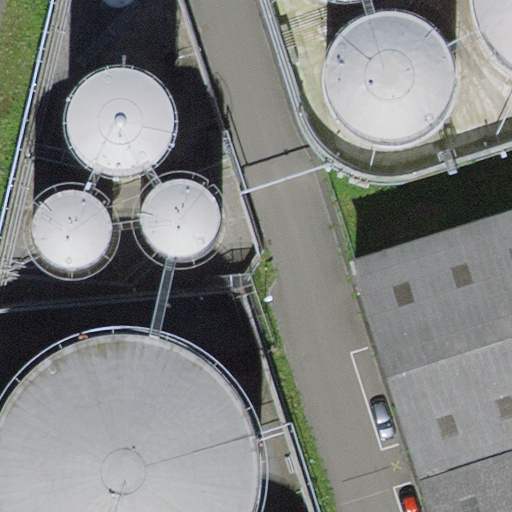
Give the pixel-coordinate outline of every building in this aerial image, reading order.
[(511,0),(503,0),(507,29),(511,39),(511,0)] [(420,23),(395,26),(374,37),(358,54),(349,76),(348,99),(356,122),(370,141),(390,153),(413,158),(433,155),(454,145),(470,129),(480,107),(482,84),(476,62),(462,43),(443,29),(420,23)] [(155,77),(127,73),(109,78),(93,89),(82,105),(77,123),(79,145),(88,162),(103,175),(120,182),(134,184),(153,180),(170,169),(181,154),(186,141),(188,122),(182,104),(171,88),(155,77)] [(202,187),(194,188),(180,193),(169,202),(161,215),(159,230),(160,238),(165,252),(175,263),(188,270),(204,272),(218,269),(231,261),(240,249),(244,238),(244,223),(239,209),(230,197),(217,190),(202,187)] [(95,197),(77,198),(64,204),(53,214),(46,227),(45,241),(50,260),(60,272),(73,279),(87,281),(97,280),(111,274),(121,264),(128,251),(130,240),(127,225),(120,212),(109,203),(95,197)] [(511,213),(345,268),(417,482),(511,451),(511,213)] [(177,344),(111,347),(66,368),(31,403),(10,448),(6,498),(11,511),(288,511),(292,487),(285,438),(261,395),(223,362),(177,344)] [(511,511),(511,451),(417,482),(426,511),(511,511)]
